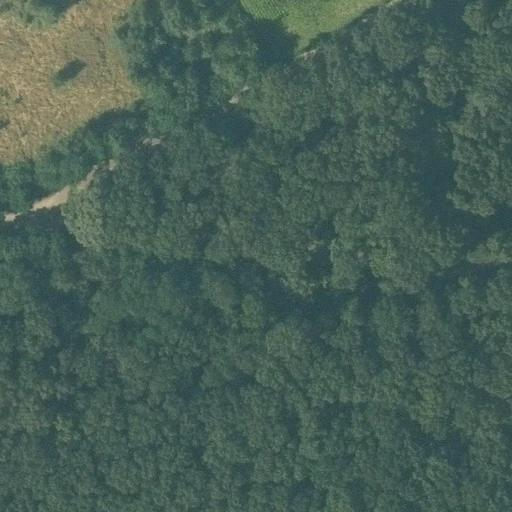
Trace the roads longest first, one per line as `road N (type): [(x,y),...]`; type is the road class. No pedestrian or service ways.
road 1 (unclassified): [(37,216),(347,264),(511,263)]
road 2 (unclassified): [(37,216),(408,0)]
road 3 (unclassified): [(511,380),(344,511)]
